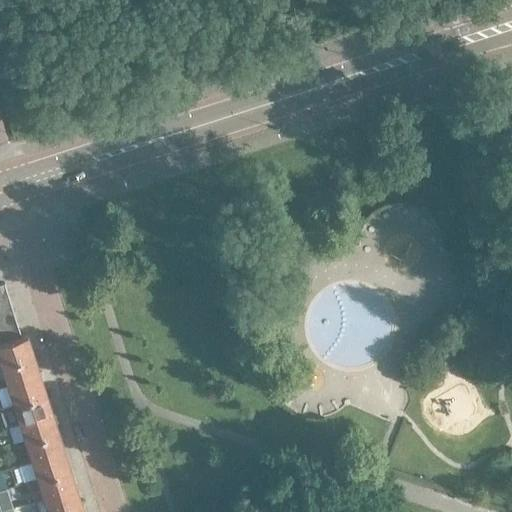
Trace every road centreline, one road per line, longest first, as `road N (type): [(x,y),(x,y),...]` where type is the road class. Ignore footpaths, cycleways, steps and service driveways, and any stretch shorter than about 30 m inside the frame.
road 1 (tertiary): [(10,190),(511,27)]
road 2 (residential): [(116,511),(27,246)]
